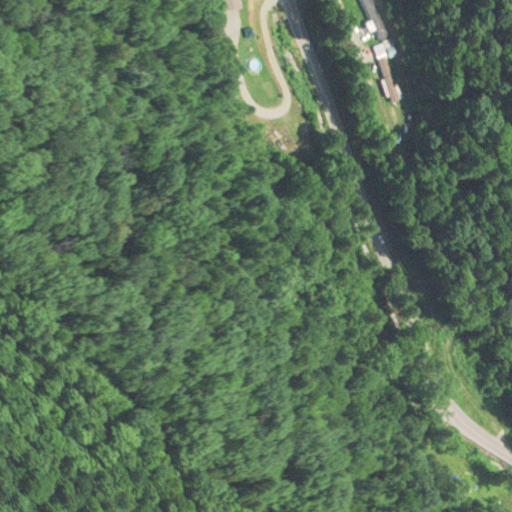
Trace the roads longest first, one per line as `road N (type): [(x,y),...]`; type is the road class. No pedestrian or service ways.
road 1 (secondary): [(294,0),(433,388),(449,415),(511,461)]
road 2 (residential): [(210,511),(197,480),(53,340),(0,266)]
